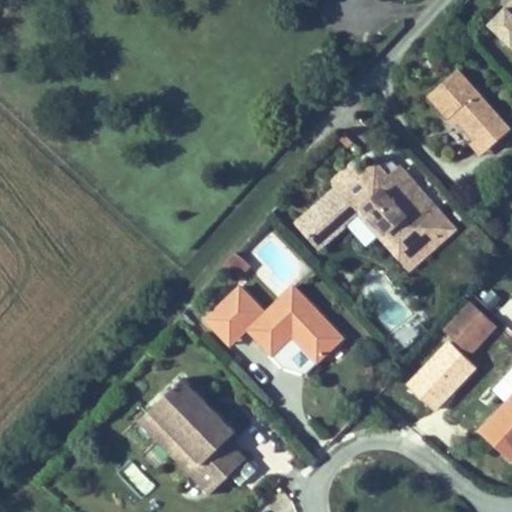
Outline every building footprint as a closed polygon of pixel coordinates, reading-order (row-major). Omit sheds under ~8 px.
[(511,16),(495,34),(511,51),(511,16)] [(507,147),(511,142),(511,123),(468,71),(453,83),(438,96),(467,132),(474,126),(487,143),(497,135),(507,147)] [(487,143),(479,150),(488,162),(507,147),(497,135),(487,143)] [(401,196),(417,182),(405,169),(390,183),(401,196)] [(390,183),(379,171),(366,183),(349,198),(343,193),(303,230),(325,253),(365,217),(403,258),(434,231),(448,247),(462,233),(417,182),(401,196),(390,183)] [(366,183),(356,172),(338,187),(343,193),(349,198),(366,183)] [(434,231),(403,258),(417,274),(448,247),(434,231)] [(230,276),(244,260),(235,253),(221,268),(230,276)] [(342,326),(295,278),(266,306),(244,284),(228,300),(250,323),(252,325),(277,351),(298,331),(317,351),(329,339),(342,326)] [(250,323),(228,300),(211,317),(235,342),(252,325),(250,323)] [(470,357),(497,328),(470,302),(442,331),(470,357)] [(398,350),(419,341),(413,325),(391,334),(398,350)] [(276,362),(302,375),(311,357),(284,344),(276,362)] [(233,431),(178,377),(144,410),(197,464),(186,475),(205,494),(242,458),(224,439),(233,431)] [(511,409),(490,431),(511,452),(511,409)] [(197,464),(144,410),(134,420),(186,475),(197,464)] [(140,501),(155,487),(131,459),(116,472),(140,501)]
